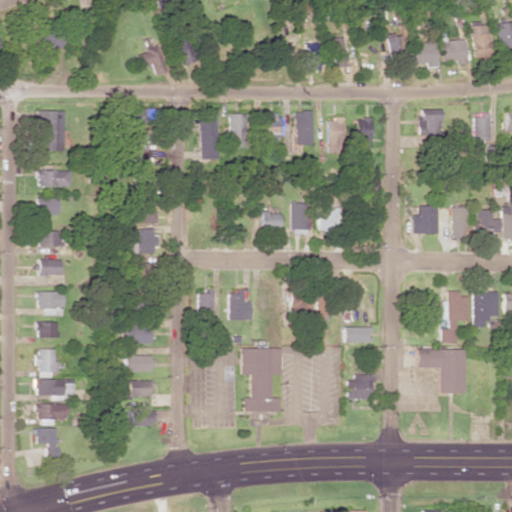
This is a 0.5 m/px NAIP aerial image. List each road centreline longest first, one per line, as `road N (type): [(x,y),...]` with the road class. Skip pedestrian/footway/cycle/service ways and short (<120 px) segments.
road 1 (residential): [(0,91),(394,94),(511,84)]
road 2 (secondary): [(511,460),(218,468),(17,511)]
road 3 (residential): [(13,511),(12,92)]
road 4 (residential): [(389,511),(394,94)]
road 5 (residential): [(178,474),(182,94)]
road 6 (residential): [(511,263),(182,265)]
